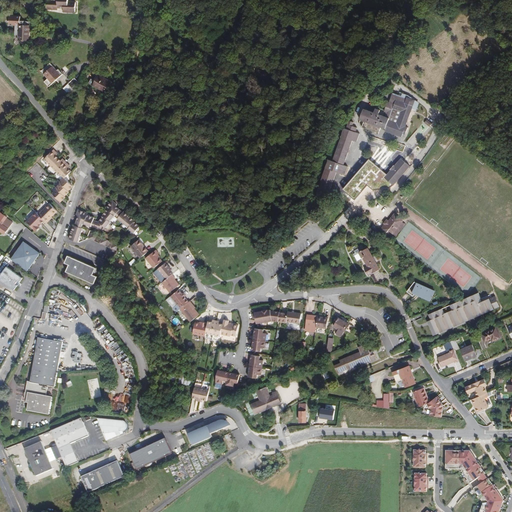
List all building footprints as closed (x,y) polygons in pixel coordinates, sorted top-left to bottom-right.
[(68,3),(68,0),(51,0),(52,0),(47,0),(46,5),(54,6),(54,8),(57,8),(63,8),(63,13),(75,13),(76,4),(68,3)] [(31,31),(31,22),(21,21),(21,16),(10,16),(10,25),(16,25),(15,35),(19,35),(19,42),(25,46),(30,41),(30,35),(31,31)] [(63,74),(58,69),(57,70),(50,63),(41,71),(45,75),(48,73),(51,76),(48,79),(45,81),(49,86),(56,80),(55,79),(57,77),(58,78),(63,74)] [(111,81),(97,74),(94,79),(91,78),(89,83),(94,86),(95,85),(103,89),(102,90),(101,92),(108,95),(113,86),(110,85),(111,81)] [(72,89),(79,82),(75,78),(63,88),(68,94),(73,89),(72,89)] [(406,126),(413,107),(417,109),(419,104),(417,103),(417,102),(415,100),(410,99),(411,98),(408,97),(408,96),(404,94),(403,97),(402,96),(400,97),(393,94),(390,103),(388,102),(385,111),(387,112),(385,116),(379,114),(380,110),(376,108),(374,112),(372,111),(364,108),(360,119),(364,121),(362,127),(379,133),(381,127),(386,129),(385,131),(402,137),(403,134),(405,135),(408,127),(406,126)] [(344,165),(353,140),(357,142),(360,133),(356,132),(357,127),(352,126),(354,122),(349,120),(348,124),(348,125),(347,129),(345,128),(342,136),(333,161),(329,159),(325,168),(326,168),(317,193),(327,197),(336,172),(345,175),(348,166),(344,165)] [(389,160),(394,154),(385,147),(380,153),(389,160)] [(65,178),(72,171),(69,169),(68,167),(70,165),(64,160),(62,162),(61,160),(56,156),(55,154),(57,152),(54,149),(44,159),(61,176),(62,175),(64,178),(59,182),(60,183),(56,188),(57,189),(52,193),(61,202),(66,197),(65,196),(69,192),(68,191),(73,186),(65,178)] [(354,200),(367,185),(373,190),(391,187),(393,185),(386,179),(385,178),(387,175),(369,160),(343,189),(354,200)] [(393,185),(410,166),(402,160),(400,163),(398,161),(395,165),(397,167),(392,172),(390,171),(387,175),(385,178),(386,179),(393,185)] [(123,212),(116,206),(117,205),(117,204),(112,200),(106,207),(107,209),(106,210),(106,212),(102,216),(102,218),(99,222),(94,220),(95,217),(90,216),(89,214),(88,214),(87,213),(78,210),(76,215),(77,216),(78,217),(75,225),(74,225),(72,230),(71,230),(70,233),(71,234),(69,239),(78,242),(83,228),(82,228),(83,223),(103,230),(106,227),(107,228),(111,222),(110,221),(116,215),(119,217),(118,218),(129,228),(128,228),(134,233),(141,226),(137,223),(137,221),(132,217),(132,216),(129,214),(128,214),(124,211),(123,212)] [(57,211),(50,203),(39,214),(44,220),(46,222),(52,217),(57,211)] [(15,225),(6,218),(7,217),(4,215),(0,213),(0,229),(6,233),(8,230),(10,231),(15,225)] [(38,226),(44,220),(39,214),(37,213),(27,222),(36,231),(39,227),(38,226)] [(393,234),(403,222),(394,215),(389,221),(386,225),(385,224),(381,229),(387,233),(389,230),(393,234)] [(397,237),(406,225),(403,222),(393,234),(397,237)] [(119,245),(91,233),(89,239),(117,251),(119,245)] [(149,251),(139,239),(131,246),(140,258),(149,251)] [(27,271),(40,253),(24,241),(11,259),(27,271)] [(362,258),(359,253),(360,252),(358,248),(354,251),(355,253),(354,254),(357,261),(362,258)] [(380,270),(368,248),(360,252),(359,253),(362,258),(363,258),(368,266),(364,268),(368,275),(372,273),(372,274),(380,270)] [(159,254),(156,250),(146,258),(154,268),(162,261),(160,257),(158,255),(158,254),(159,254)] [(96,268),(68,255),(65,263),(69,265),(66,272),(76,276),(76,274),(78,276),(83,278),(86,278),(87,281),(94,284),(97,276),(93,275),(96,268)] [(171,271),(172,270),(166,262),(156,270),(161,277),(160,278),(163,281),(172,274),(173,273),(171,271)] [(23,278),(7,266),(0,276),(0,279),(14,290),(23,278)] [(175,277),(172,274),(163,281),(162,282),(170,292),(180,285),(175,279),(174,280),(173,278),(174,278),(175,277)] [(415,282),(407,292),(413,296),(415,293),(431,301),(435,291),(418,284),(417,284),(415,282)] [(185,297),(182,293),(179,289),(170,296),(176,303),(176,304),(177,305),(173,308),(176,312),(180,309),(189,302),(185,297)] [(429,321),(435,335),(502,306),(497,295),(484,300),(480,292),(468,297),(430,313),(432,319),(429,321)] [(372,298),(360,297),(359,305),(372,306),(372,298)] [(199,314),(195,308),(196,308),(190,301),(189,302),(180,309),(190,322),(199,314)] [(279,321),(280,312),(271,310),(271,309),(255,311),(255,312),(252,313),(253,318),(256,317),(257,323),(273,320),(279,321)] [(280,312),(279,322),(287,323),(287,321),(300,323),(302,314),(288,312),(288,314),(280,312)] [(58,322),(59,315),(52,314),(51,321),(58,322)] [(316,327),(318,317),(318,316),(308,315),(306,324),(307,324),(306,331),(316,333),(316,327)] [(327,328),(328,318),(318,317),(316,327),(327,328)] [(341,336),(348,323),(344,321),(342,320),(339,318),(334,326),(337,328),(339,329),(336,333),(341,336)] [(376,327),(376,326),(375,326),(374,325),(374,324),(373,323),(372,323),(371,322),(370,321),(369,320),(368,320),(366,319),(365,319),(364,318),(363,318),(360,322),(374,335),(378,339),(382,335),(379,333),(377,331),(378,330),(377,329),(377,328),(376,327)] [(236,336),(239,325),(229,323),(229,321),(224,320),(223,324),(221,334),(229,336),(231,335),(236,336)] [(221,334),(223,324),(219,323),(219,322),(213,321),(212,322),(208,321),(208,323),(205,336),(204,338),(220,341),(221,334)] [(205,336),(208,323),(203,322),(203,323),(200,323),(195,322),(193,334),(205,336)] [(255,328),(252,350),(261,351),(261,347),(265,348),(267,333),(263,333),(264,329),(255,328)] [(496,328),(482,334),(485,341),(492,338),(494,337),(495,340),(500,338),(496,328)] [(55,387),(63,342),(38,338),(30,382),(28,381),(25,396),(25,398),(26,399),(27,399),(27,403),(29,403),(27,411),(49,415),(53,397),(44,395),(38,394),(39,389),(40,384),(55,387)] [(459,361),(454,349),(453,346),(451,342),(451,341),(443,344),(446,349),(449,348),(450,351),(450,352),(451,352),(438,358),(442,367),(445,365),(443,360),(446,359),(448,364),(454,361),(455,363),(459,361)] [(361,352),(341,361),(342,364),(336,367),(339,374),(350,369),(370,361),(371,362),(377,359),(375,354),(374,354),(372,355),(371,352),(369,348),(366,350),(364,345),(359,347),(361,352)] [(472,345),(461,349),(466,361),(477,356),(472,345)] [(260,356),(251,354),(249,376),(257,377),(258,374),(261,374),(263,360),(260,359),(260,356)] [(416,383),(412,373),(410,374),(410,372),(411,372),(411,371),(409,366),(393,372),(394,376),(397,382),(400,381),(403,380),(406,387),(416,383)] [(227,381),(229,372),(218,370),(215,382),(222,384),(223,380),(227,381)] [(239,375),(229,372),(227,381),(226,385),(233,386),(234,382),(238,383),(239,375)] [(192,378),(173,373),(172,381),(191,385),(192,378)] [(97,379),(88,381),(91,398),(101,396),(97,379)] [(487,393),(485,386),(487,385),(485,379),(480,381),(481,382),(474,385),(474,384),(466,387),(469,393),(475,391),(478,397),(483,394),(487,393)] [(210,386),(196,383),(194,388),(193,397),(197,398),(196,399),(200,400),(203,401),(203,400),(207,401),(209,391),(210,386)] [(270,396),(266,387),(256,391),(260,400),(251,404),(255,415),(266,410),(268,409),(267,406),(270,405),(271,406),(281,402),(277,391),(272,393),(273,395),(271,396),(270,396)] [(431,409),(430,415),(442,417),(443,405),(437,396),(430,403),(427,396),(426,396),(423,388),(413,392),(419,407),(428,403),(430,408),(431,409)] [(390,396),(390,394),(384,394),(384,403),(377,403),(377,407),(389,409),(389,408),(390,400),(390,396)] [(489,407),(483,394),(478,397),(471,399),(477,412),(489,407)] [(129,412),(132,396),(125,395),(124,403),(112,401),(111,409),(129,412)] [(334,420),(335,410),(321,408),(320,418),(334,420)] [(127,427),(127,426),(127,425),(127,424),(127,423),(126,423),(126,422),(125,422),(124,421),(123,421),(121,421),(97,418),(104,434),(109,434),(111,439),(124,433),(123,431),(124,431),(125,430),(126,429),(127,428),(127,427)] [(83,439),(88,437),(89,434),(86,428),(87,427),(85,423),(84,423),(84,422),(81,423),(80,420),(52,431),(66,467),(79,462),(72,444),(77,442),(77,441),(83,438),(83,439)] [(219,421),(218,421),(188,434),(189,437),(188,438),(191,446),(212,436),(211,433),(225,427),(224,426),(228,424),(227,421),(226,420),(225,420),(224,420),(223,420),(222,420),(221,420),(220,420),(219,420),(219,421)] [(166,439),(131,455),(137,469),(172,454),(166,439)] [(53,469),(42,442),(25,449),(36,476),(53,469)] [(425,463),(427,463),(427,455),(425,455),(425,454),(425,450),(414,450),(413,467),(425,468),(425,464),(425,463)] [(446,451),(445,469),(460,469),(470,484),(478,478),(484,474),(485,474),(470,451),(446,451)] [(88,493),(125,477),(118,461),(81,477),(88,493)] [(426,478),(427,474),(415,474),(414,491),(426,491),(426,487),(426,478)] [(478,478),(482,483),(487,480),(484,474),(478,478)] [(499,511),(503,501),(488,479),(487,480),(482,483),(473,489),(483,503),(479,511),(499,511)]
